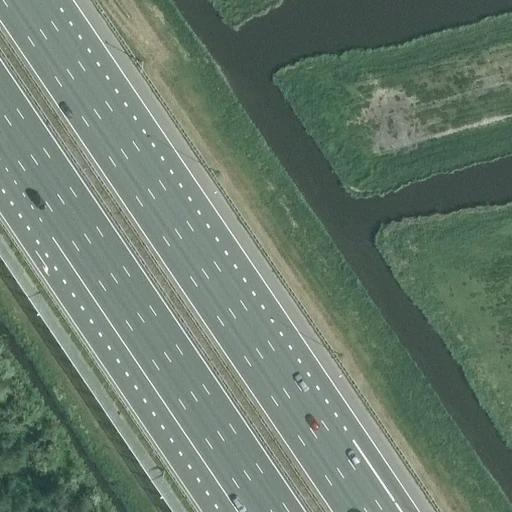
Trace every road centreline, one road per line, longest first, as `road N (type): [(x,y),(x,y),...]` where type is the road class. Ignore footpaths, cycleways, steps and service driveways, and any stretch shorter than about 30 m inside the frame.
road 1 (motorway): [(328,456),(21,0)]
road 2 (motorway): [(0,111),(270,511)]
